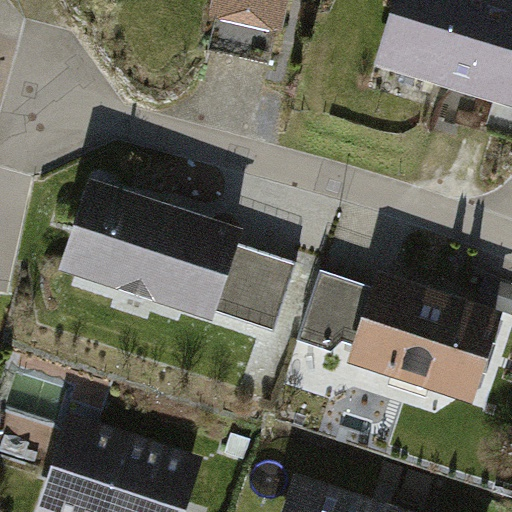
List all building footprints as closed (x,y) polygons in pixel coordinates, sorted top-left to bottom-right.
[(274,32),(283,34),(290,0),(213,0),(210,18),(217,19),(210,51),(268,63),(274,32)] [(511,0),(395,0),(375,67),(511,109),(511,0)] [(240,248),(245,233),(90,182),(59,276),(214,327),(218,315),(240,248)] [(274,333),(296,266),(240,248),(218,315),(274,333)] [(374,290),(322,274),(299,340),(331,351),(345,342),(356,345),(374,290)] [(475,409),(505,316),(379,275),(374,290),(356,345),(348,368),(475,409)] [(186,511),(204,460),(70,416),(38,511),(186,511)] [(436,478),(411,470),(401,499),(427,507),(436,478)] [(401,511),(295,477),(283,511),(401,511)]
